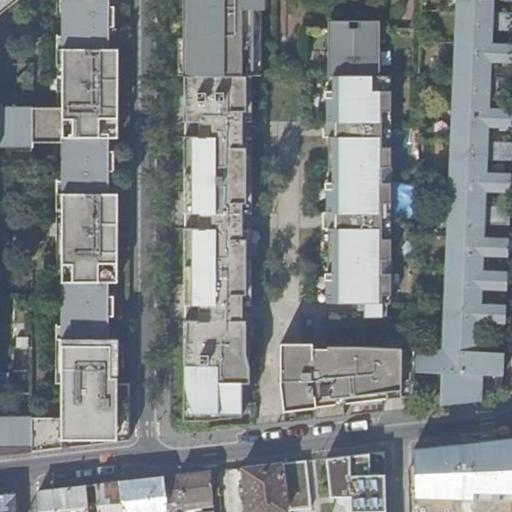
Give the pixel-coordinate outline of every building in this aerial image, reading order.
[(61,418),(31,418),(31,452),(129,440),(129,390),(117,390),(117,338),(108,338),(108,237),(117,237),(117,193),(108,193),(108,93),(117,93),(118,49),(108,49),(108,0),(0,0),(0,4),(5,0),(52,0),(52,48),(47,48),(47,78),(53,78),(53,91),(62,92),(62,106),(48,106),(55,137),(60,137),(60,192),(55,192),(55,223),(61,223),(61,236),(70,236),(70,251),(56,251),(56,282),(62,282),(61,338),(56,338),(55,368),(79,368),(79,383),(62,383),(61,418)] [(181,0),(182,60),(186,60),(185,75),(249,76),(250,10),(263,10),(262,0),(181,0)] [(511,0),(456,0),(443,350),(415,350),(415,373),(442,374),(441,407),(482,401),(483,375),(504,375),(505,352),(480,351),(481,322),(506,323),(507,305),(482,304),(482,289),(507,290),(508,271),(483,271),(484,256),(509,256),(509,238),(484,237),(485,225),(510,225),(511,207),(486,206),(486,192),(511,192),(511,173),(487,173),(487,160),(511,160),(511,142),(488,142),(488,127),(511,127),(511,109),(489,109),(490,95),(511,95),(511,77),(490,78),(491,62),(511,62),(511,44),(492,44),(492,31),(511,31),(511,13),(493,13),(493,0),(511,0)] [(327,76),(378,76),(378,29),(327,29),(327,76)] [(185,75),(183,75),(183,109),(191,109),(191,136),(183,136),(183,201),(191,201),(191,228),(183,228),(183,292),(191,292),(191,320),(183,320),(183,420),(207,421),(241,415),(244,382),(252,382),(253,367),(250,352),(254,320),(235,320),(235,305),(254,305),(254,294),(258,294),(258,239),(254,239),(254,228),(230,228),(230,213),(250,213),(250,202),(253,202),(253,147),(250,147),(250,136),(226,136),(226,122),(245,122),(245,111),(249,111),(249,76),(185,75)] [(378,76),(327,76),(327,121),(321,121),(321,138),(327,138),(327,213),(321,213),(321,229),(327,229),(327,303),(390,303),(390,239),(381,239),(381,203),(390,203),(390,147),(381,147),(381,111),(390,112),(390,76),(378,76)] [(0,455),(31,452),(31,418),(0,417),(0,146),(15,147),(15,143),(31,143),(31,146),(33,146),(34,106),(0,105),(0,455)] [(387,399),(414,397),(415,373),(415,350),(389,348),(359,346),(329,346),(330,370),(315,370),(315,347),(286,345),(282,383),(285,410),(315,406),(318,420),(346,417),(344,403),(387,399)] [(511,437),(413,449),(413,499),(511,502),(511,437)] [(387,453),(327,459),(331,495),(353,494),(353,510),(387,509),(387,453)] [(283,464),(289,511),(307,510),(302,462),(283,464)] [(281,511),(289,511),(283,464),(243,469),(248,511),(281,511)] [(166,505),(213,501),(212,472),(165,478),(166,505)] [(164,511),(164,505),(166,505),(165,478),(121,482),(123,511),(164,511)] [(87,486),(40,491),(41,511),(89,511),(89,509),(99,508),(99,511),(123,511),(121,482),(92,486),(93,491),(97,491),(98,503),(93,503),(93,504),(89,504),(87,486)] [(0,511),(16,511),(16,494),(0,495),(0,511)]
